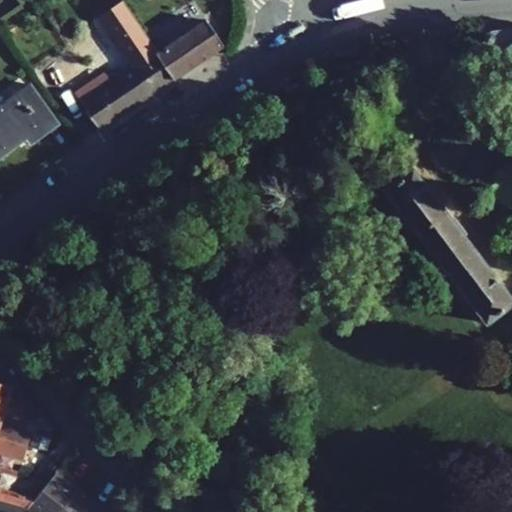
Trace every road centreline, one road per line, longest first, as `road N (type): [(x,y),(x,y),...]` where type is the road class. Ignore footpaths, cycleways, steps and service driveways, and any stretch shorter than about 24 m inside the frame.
road 1 (tertiary): [(307,32),(0,239)]
road 2 (residential): [(150,489),(73,432),(0,331)]
road 3 (tertiary): [(307,32),(363,10),(498,0)]
